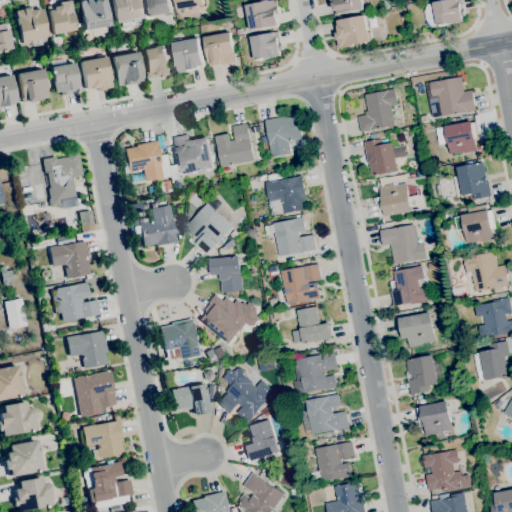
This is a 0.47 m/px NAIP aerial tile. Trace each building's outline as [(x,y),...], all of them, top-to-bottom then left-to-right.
[(50,34),(50,32),(47,33),(43,14),(47,14),(46,11),(47,10),(46,6),(58,4),(57,2),(69,0),(72,15),(74,24),(75,23),(75,26),(74,27),(75,30),(50,34)] [(83,30),(77,1),(83,0),(104,0),(105,1),(104,1),(108,25),(83,30)] [(133,25),(133,21),(132,22),(131,19),(114,22),(114,21),(111,22),(107,1),(110,1),(109,0),(137,0),(138,1),(137,1),(140,17),(139,18),(139,20),(140,23),(133,25)] [(148,17),(148,14),(146,14),(146,11),(147,11),(146,3),(145,3),(144,0),(168,0),(171,13),(148,17)] [(193,13),(192,7),(177,10),(176,7),(173,8),(171,0),(201,0),(203,5),(199,6),(200,12),(193,13)] [(250,31),(247,13),(244,14),(243,7),(245,7),(245,5),(261,2),(260,1),(264,0),(268,0),(269,1),(272,0),(276,0),(279,14),(275,14),(278,26),(250,31)] [(338,14),(337,11),(335,11),(335,10),(332,11),(330,0),(362,0),(364,9),(338,14)] [(437,27),(436,25),(431,26),(426,20),(425,11),(427,4),(433,3),(432,3),(446,0),(461,0),(463,9),(464,9),(465,16),(461,17),(462,22),(448,25),(448,24),(437,27)] [(22,43),(21,40),(20,41),(17,25),(15,25),(14,18),(15,18),(14,10),(21,9),(21,8),(28,6),(29,9),(36,8),(36,9),(41,8),(46,36),(29,39),(29,42),(22,43)] [(338,48),(337,40),(335,40),(334,33),(338,32),(336,25),(338,25),(337,20),(365,15),(368,32),(371,32),(372,40),(369,40),(369,42),(354,45),(354,46),(346,47),(346,46),(338,48)] [(0,49),(0,23),(3,23),(4,30),(7,29),(11,48),(0,49)] [(213,66),(213,64),(213,63),(209,63),(204,37),(230,32),(233,47),(235,47),(236,52),(234,52),(236,62),(221,65),(221,64),(220,64),(221,65),(213,66)] [(255,60),(250,37),(274,32),(274,33),(279,32),(281,43),(282,43),(283,50),(279,51),(280,56),(271,58),(271,57),(255,60)] [(178,73),(177,66),(175,67),(174,59),(176,59),(173,42),(199,38),(204,65),(201,66),(201,68),(191,70),(191,71),(178,73)] [(146,78),(146,74),(145,74),(141,50),(165,45),(167,60),(168,60),(171,75),(159,77),(158,76),(146,78)] [(116,86),(110,56),(136,52),(140,76),(141,76),(142,81),(136,82),(136,83),(122,86),(122,85),(116,86)] [(96,91),(95,88),(88,89),(88,88),(84,89),(78,61),(104,56),(107,72),(109,72),(110,79),(109,80),(111,87),(103,89),(96,91)] [(59,95),(59,91),(54,92),(49,67),(72,62),(78,90),(66,92),(66,93),(59,95)] [(27,102),(26,100),(21,101),(16,73),(42,68),(47,96),(40,97),(40,100),(27,102)] [(0,76),(10,74),(15,101),(9,102),(10,104),(0,105),(0,76)] [(441,116),(438,97),(432,98),(429,82),(461,77),(463,91),(472,90),(475,111),(441,116)] [(361,132),(357,117),(366,115),(365,112),(367,111),(364,95),(394,88),(398,104),(390,106),(394,125),(361,132)] [(422,123),(420,117),(432,114),(434,121),(422,123)] [(271,158),(269,147),(270,146),(265,120),(286,116),(286,118),(298,115),(303,139),(288,142),(291,154),(271,158)] [(450,155),(448,144),(438,146),(435,133),(436,133),(435,128),(453,125),(452,119),(464,117),(465,122),(471,121),(471,123),(475,122),(479,140),(475,141),(477,151),(464,153),(464,152),(450,155)] [(220,167),(214,136),(228,133),(229,141),(235,140),(232,126),(246,123),(254,160),(220,167)] [(180,175),(173,137),(188,134),(190,148),(195,147),(194,140),(208,137),(213,169),(180,175)] [(371,176),(367,157),(366,157),(364,142),(381,139),(382,144),(392,142),(398,171),(371,176)] [(144,180),(141,169),(123,173),(121,163),(126,162),(123,149),(135,146),(134,144),(156,140),(160,162),(166,161),(169,175),(144,180)] [(63,208),(63,204),(59,205),(59,207),(54,208),(54,205),(50,206),(46,188),(48,188),(45,172),(43,173),(40,158),(54,156),(54,159),(66,156),(65,151),(76,149),(81,175),(71,177),(77,205),(63,208)] [(473,200),(472,198),(468,199),(467,195),(462,196),(462,195),(457,196),(453,178),(458,177),(456,167),(483,162),(485,176),(482,177),(483,182),(488,181),(491,196),(473,200)] [(204,182),(203,175),(216,173),(217,180),(204,182)] [(384,217),(384,216),(380,216),(378,203),(374,204),(373,199),(377,198),(381,197),(379,187),(380,186),(379,178),(385,177),(385,178),(406,174),(407,178),(399,179),(399,180),(383,183),(383,186),(392,184),(392,186),(405,183),(408,198),(420,195),(423,208),(422,208),(422,209),(411,211),(411,212),(384,217)] [(271,216),(268,202),(265,182),(279,180),(298,177),(297,176),(302,175),(306,197),(304,197),(306,210),(283,214),(283,213),(271,216)] [(163,192),(160,181),(168,180),(171,190),(163,192)] [(195,208),(187,201),(194,193),(202,200),(195,208)] [(154,245),(154,243),(142,246),(140,235),(134,236),(132,226),(138,225),(137,222),(147,220),(145,209),(150,208),(150,203),(156,202),(157,207),(168,205),(172,225),(179,224),(181,232),(174,233),(175,241),(154,245)] [(207,254),(195,243),(204,234),(202,232),(197,238),(185,228),(208,203),(219,213),(233,226),(207,254)] [(466,243),(464,229),(457,230),(454,217),(461,216),(460,214),(467,213),(466,207),(485,204),(487,211),(492,210),(494,222),(497,222),(498,228),(495,228),(495,229),(492,229),(493,239),(480,242),(480,241),(466,243)] [(41,221),(41,217),(35,218),(33,211),(40,210),(40,212),(48,211),(49,219),(41,221)] [(83,221),(81,211),(88,210),(90,220),(83,221)] [(278,256),(274,234),(266,236),(264,226),(272,225),(272,223),(294,219),(294,216),(300,215),(300,217),(303,217),(305,231),(298,232),(299,237),(313,234),(316,250),(278,256)] [(394,264),(390,244),(382,246),(379,230),(390,228),(390,229),(413,224),(417,244),(423,243),(426,258),(394,264)] [(229,249),(225,244),(231,239),(235,244),(229,249)] [(65,278),(62,264),(52,266),(48,248),(83,240),(88,261),(86,262),(88,273),(65,278)] [(495,293),(493,288),(474,292),(473,284),(465,285),(463,274),(466,273),(463,258),(494,252),(497,267),(504,265),(508,285),(507,285),(508,291),(495,293)] [(222,292),(220,274),(211,275),(210,259),(240,256),(243,290),(222,292)] [(287,305),(281,271),(319,264),(322,280),(308,282),(308,284),(317,282),(320,299),(287,305)] [(2,287),(0,276),(0,265),(3,265),(5,270),(10,269),(12,280),(7,281),(8,286),(2,287)] [(393,306),(390,291),(396,290),(393,271),(413,268),(413,267),(421,266),(424,279),(418,280),(419,289),(423,288),(425,300),(393,306)] [(42,277),(40,276),(39,273),(41,270),(43,269),(47,271),(48,274),(46,277),(42,277)] [(60,321),(54,287),(85,281),(87,294),(80,296),(81,302),(95,299),(97,314),(60,321)] [(229,343),(200,319),(210,308),(220,316),(223,312),(218,308),(226,297),(251,316),(229,343)] [(511,332),(480,339),(477,325),(479,325),(478,317),(475,317),(473,306),(492,302),(492,301),(509,297),(511,313),(505,314),(506,321),(511,320),(511,332)] [(7,328),(2,301),(20,298),(25,325),(7,328)] [(303,344),(300,328),(299,328),(296,310),(317,306),(318,310),(319,310),(320,317),(319,317),(320,324),(329,323),(330,326),(331,326),(333,335),(332,335),(332,339),(303,344)] [(409,348),(407,338),(402,339),(398,319),(430,312),(431,317),(433,317),(436,328),(433,329),(435,341),(422,344),(422,345),(409,348)] [(180,359),(179,356),(168,359),(166,349),(163,350),(158,327),(170,324),(169,323),(191,318),(198,355),(180,359)] [(42,332),(40,324),(48,323),(48,321),(52,320),(54,329),(42,332)] [(82,368),(79,354),(68,356),(64,337),(100,330),(105,351),(103,352),(105,363),(82,368)] [(212,342),(207,339),(211,333),(216,337),(212,342)] [(511,376),(485,381),(485,379),(480,380),(476,359),(481,358),(480,351),(490,349),(489,344),(507,340),(509,356),(505,356),(506,362),(509,361),(511,376)] [(305,392),(304,390),(299,391),(294,359),(335,351),(338,368),(325,370),(326,376),(336,375),(338,387),(305,392)] [(411,394),(411,393),(410,393),(408,382),(409,382),(408,380),(413,379),(412,374),(409,374),(406,360),(432,355),(438,384),(428,386),(429,391),(411,394)] [(0,398),(0,367),(16,365),(22,394),(0,398)] [(247,422),(237,412),(242,407),(239,403),(229,414),(218,403),(228,393),(226,391),(231,386),(223,378),(227,374),(226,373),(230,368),(234,372),(238,368),(239,369),(241,366),(244,370),(242,372),(252,381),(251,383),(255,387),(262,379),(276,393),(266,403),(265,403),(247,422)] [(206,379),(204,371),(211,369),(213,377),(206,379)] [(78,411),(74,391),(68,393),(66,382),(72,381),(71,378),(102,371),(105,384),(101,385),(102,387),(97,388),(98,392),(112,389),(115,403),(78,411)] [(193,415),(191,407),(186,408),(185,407),(174,410),(170,390),(202,383),(208,411),(193,415)] [(214,397),(207,395),(209,383),(216,384),(214,397)] [(312,434),(312,432),(306,433),(300,401),(338,394),(340,405),(332,407),(333,411),(332,411),(332,413),(346,411),(349,427),(312,434)] [(511,417),(503,412),(511,398),(511,417)] [(2,435),(1,431),(0,431),(0,404),(24,401),(25,407),(30,406),(30,408),(33,408),(34,416),(32,417),(35,430),(2,435)] [(425,436),(423,425),(420,426),(417,408),(420,408),(420,406),(446,401),(447,406),(450,405),(452,417),(449,417),(452,429),(439,431),(440,433),(425,436)] [(81,417),(80,411),(88,409),(89,415),(81,417)] [(89,459),(87,446),(84,446),(81,426),(118,419),(122,441),(120,441),(122,454),(99,458),(99,457),(89,459)] [(252,461),(247,445),(254,443),(249,426),(269,419),(279,452),(252,461)] [(5,477),(2,460),(5,459),(4,452),(8,451),(7,445),(36,440),(41,470),(5,477)] [(321,480),(315,449),(351,441),(354,456),(341,458),(342,464),(349,462),(352,476),(340,478),(340,477),(321,480)] [(443,492),(443,487),(428,490),(425,474),(429,474),(431,474),(431,471),(425,473),(424,468),(421,456),(430,454),(448,451),(447,451),(456,449),(459,462),(452,464),(454,472),(460,470),(461,476),(469,474),(471,487),(454,490),(443,492)] [(89,502),(86,490),(84,479),(82,477),(81,469),(118,461),(121,475),(114,476),(115,482),(128,479),(131,493),(89,502)] [(271,511),(250,511),(246,509),(246,510),(237,503),(243,493),(251,499),(254,494),(243,486),(253,472),(284,494),(271,511)] [(17,511),(16,505),(12,506),(11,497),(14,497),(12,489),(16,488),(14,481),(39,477),(41,483),(46,482),(46,484),(48,483),(50,492),(48,493),(50,505),(17,511)] [(326,511),(325,503),(337,500),(335,486),(358,482),(360,494),(362,494),(365,511),(326,511)] [(491,511),(490,504),(495,503),(493,493),(511,489),(511,511),(491,511)] [(192,511),(190,501),(202,498),(202,496),(223,491),(227,511),(192,511)] [(432,511),(430,501),(440,499),(439,494),(448,493),(449,498),(451,498),(450,495),(464,492),(467,511),(432,511)] [(85,511),(85,508),(77,510),(74,496),(82,494),(85,507),(88,507),(88,510),(85,511)]
